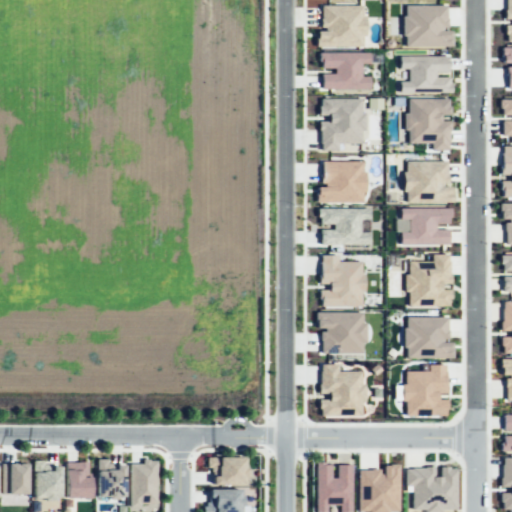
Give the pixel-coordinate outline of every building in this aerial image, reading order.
[(511,41),(511,0),(503,0),(504,19),(511,18),(511,23),(511,24),(503,24),(503,41),(511,41)] [(318,29),(314,29),(314,46),(362,47),(362,5),(318,4),(318,29)] [(445,5),(401,5),(401,46),(450,46),(450,28),(445,29),(445,5)] [(505,88),(511,88),(511,46),(500,47),(500,64),(505,64),(505,88)] [(368,88),(367,75),(359,75),(359,63),(368,63),(368,52),(317,52),(317,68),(331,68),(331,73),(319,73),(319,88),(368,88)] [(448,92),(448,76),(433,76),(433,71),(447,71),(447,55),(397,55),(397,68),(405,69),(405,81),(398,81),(397,91),(448,92)] [(317,150),(335,150),(335,143),(359,143),(359,130),(362,130),(362,111),(359,111),(359,98),(317,98),(317,115),(325,114),(325,120),(317,121),(317,150)] [(447,150),(447,120),(439,120),(439,115),(447,115),(447,98),(405,98),(405,113),(403,113),(403,143),(428,142),(428,150),(447,150)] [(511,134),(511,98),(498,98),(498,114),(511,113),(511,119),(500,120),(499,134),(511,134)] [(511,145),(499,145),(499,174),(508,174),(508,180),(499,180),(499,197),(511,197),(511,145)] [(362,161),(319,160),(319,185),(314,185),(314,202),(362,203),(362,161)] [(450,202),(450,184),(445,184),(445,161),(401,160),(401,202),(450,202)] [(511,202),(498,203),(498,220),(502,220),(502,244),(511,244),(511,202)] [(367,207),(316,208),(316,223),(331,223),(331,229),(317,229),(317,244),(367,243),(367,207)] [(446,244),(446,228),(433,228),(433,223),(448,223),(448,207),(398,208),(398,219),(405,219),(406,231),(398,231),(398,245),(446,244)] [(360,306),(361,261),(335,261),(335,255),(318,254),(318,283),(326,283),(326,289),(317,289),(317,306),(360,306)] [(404,306),(448,305),(447,289),(439,289),(439,283),(448,283),(447,254),(429,254),(429,260),(403,261),(404,306)] [(511,291),(511,254),(498,254),(498,270),(511,270),(511,275),(500,276),(500,291),(511,291)] [(511,353),(511,300),(499,301),(500,330),(508,330),(508,336),(499,336),(499,353),(511,353)] [(362,312),(313,311),(313,329),(318,329),(318,353),(361,353),(362,312)] [(446,316),(402,316),(402,358),(450,358),(450,340),(445,340),(446,316)] [(511,358),(498,359),(499,376),(502,376),(503,401),(511,400),(511,358)] [(359,371),(335,370),(336,364),(317,363),(317,393),(325,393),(325,398),(317,398),(317,416),(359,416),(359,401),(363,401),(363,382),(359,382),(359,371)] [(401,416),(444,416),(444,398),(435,398),(435,392),(444,392),(444,364),(421,364),(421,371),(401,371),(401,416)] [(511,413),(501,414),(501,432),(499,432),(499,451),(511,451),(511,413)] [(243,456),(205,457),(205,467),(210,467),(210,484),(243,484),(243,456)] [(511,508),(511,456),(499,457),(499,486),(507,486),(507,492),(499,492),(499,509),(511,508)] [(122,464),(106,464),(106,458),(95,458),(94,497),(122,498),(122,464)] [(59,465),(43,465),(43,460),(31,459),(30,498),(58,499),(59,465)] [(155,459),(140,459),(139,463),(127,463),(127,504),(154,504),(155,459)] [(63,461),(63,497),(87,498),(87,461),(63,461)] [(25,462),(0,462),(0,493),(25,493),(25,462)] [(349,511),(350,464),(334,464),(334,477),(329,477),(329,462),(313,462),(313,511),(324,511),(324,504),(337,504),(336,511),(349,511)] [(397,511),(397,464),(380,464),(380,469),(355,469),(354,511),(387,511),(397,511)] [(454,509),(455,467),(437,467),(437,475),(432,475),(432,467),(403,467),(403,486),(410,486),(410,511),(440,511),(440,509),(454,509)] [(239,511),(239,489),(206,488),(206,503),(200,503),(200,511),(239,511)]
